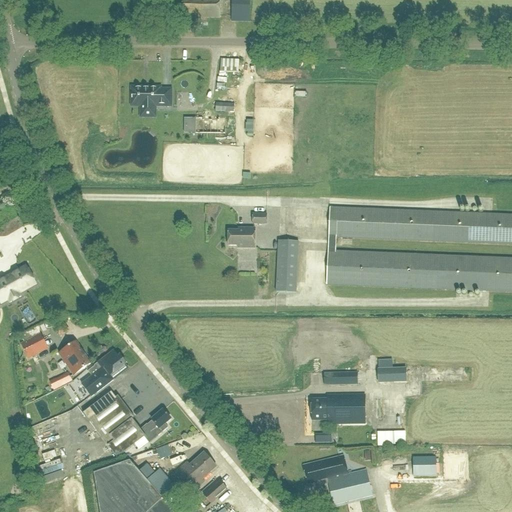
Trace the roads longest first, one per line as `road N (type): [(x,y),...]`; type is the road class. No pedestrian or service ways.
road 1 (tertiary): [(288,511),(132,322),(86,253),(43,164),(8,45)]
road 2 (unclassified): [(511,43),(8,45)]
